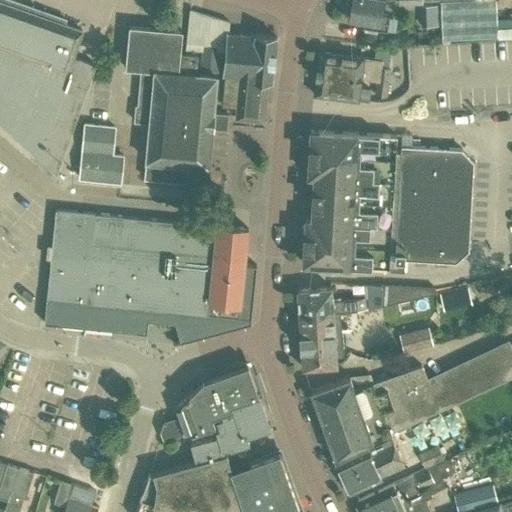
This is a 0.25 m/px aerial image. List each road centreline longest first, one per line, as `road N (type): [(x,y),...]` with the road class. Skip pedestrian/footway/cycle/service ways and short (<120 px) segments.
road 1 (secondary): [(268,338),(288,77),(304,11)]
road 2 (secondary): [(331,511),(282,397),(268,338)]
road 3 (residential): [(0,330),(123,357),(156,384)]
road 4 (residential): [(119,511),(156,384)]
road 5 (residential): [(156,384),(185,365),(268,338)]
